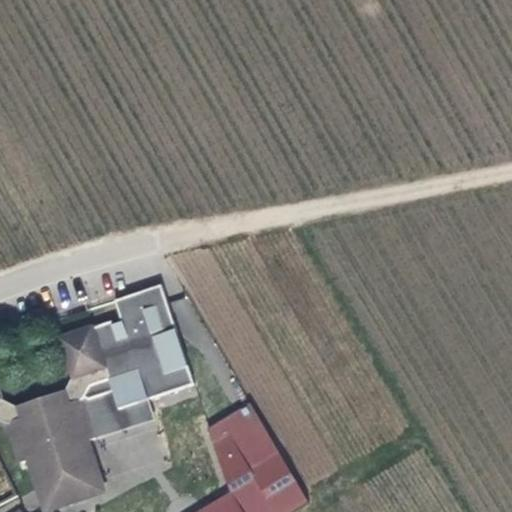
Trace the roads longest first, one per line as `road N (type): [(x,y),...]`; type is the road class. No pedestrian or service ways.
road 1 (track): [(172,237),(511,168)]
road 2 (residential): [(172,237),(0,291)]
